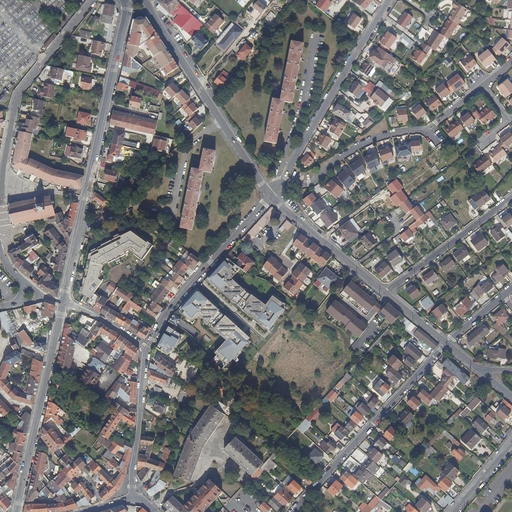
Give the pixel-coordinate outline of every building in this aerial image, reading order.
[(175,7),(176,5),(179,3),(175,0),(155,0),(155,1),(156,1),(159,4),(164,9),(170,14),(176,8),(175,7)] [(319,0),(315,6),(324,12),(332,3),(327,0),(319,0)] [(365,10),(372,0),(358,0),(359,0),(357,3),(358,4),(365,10)] [(458,23),(467,9),(455,2),(454,1),(451,7),(454,8),(449,17),(458,23)] [(113,15),(115,6),(106,4),(103,14),(108,15),(106,24),(111,24),(111,22),(113,15)] [(405,29),(413,17),(405,12),(397,23),(405,29)] [(357,26),(362,19),(354,13),(351,19),(347,23),(350,25),(355,29),(357,26)] [(95,27),(100,19),(96,16),(95,17),(91,15),(88,21),(91,23),(91,24),(95,27)] [(193,30),(200,22),(196,19),(192,15),(189,19),(188,19),(186,17),(185,16),(184,16),(183,17),(182,17),(182,18),(181,19),(181,20),(180,22),(184,25),(181,28),(189,35),(190,33),(193,30)] [(218,27),(224,21),(217,16),(217,15),(216,15),(215,15),(214,16),(213,16),(212,17),(213,18),(211,21),(210,20),(205,26),(208,30),(213,34),(218,27)] [(454,30),(458,23),(449,17),(445,23),(454,30)] [(222,40),(230,31),(237,23),(235,21),(234,22),(230,26),(219,38),(213,44),(216,47),(222,40)] [(233,44),(242,35),(246,30),(242,28),(239,25),(237,23),(230,31),(222,40),(216,47),(225,54),(233,44)] [(448,38),(454,30),(445,23),(439,32),(446,37),(448,38)] [(138,39),(141,42),(143,40),(143,41),(151,34),(147,30),(150,27),(147,24),(141,30),(145,33),(138,39)] [(112,35),(113,28),(112,28),(109,27),(105,27),(105,30),(104,34),(103,35),(103,37),(106,38),(109,38),(111,39),(112,35)] [(80,29),(78,37),(88,40),(90,32),(80,29)] [(436,51),(446,37),(439,32),(436,30),(426,44),(433,48),(436,51)] [(203,47),(208,42),(204,38),(201,36),(202,35),(199,32),(198,31),(196,33),(192,37),(190,39),(195,43),(197,44),(195,46),(197,48),(200,51),(203,47)] [(389,50),(397,38),(388,32),(386,35),(383,39),(380,43),(380,44),(378,47),(387,53),(389,50)] [(46,49),(57,36),(54,33),(43,46),(46,49)] [(403,33),(401,36),(411,46),(414,43),(403,33)] [(160,51),(164,46),(165,45),(162,43),(158,39),(156,37),(155,38),(154,39),(153,40),(158,43),(159,45),(160,45),(159,46),(158,47),(157,48),(158,49),(160,51)] [(503,53),(511,45),(503,38),(492,50),(500,56),(503,53)] [(158,47),(159,46),(160,45),(159,45),(158,43),(153,40),(153,39),(150,42),(149,42),(146,46),(144,49),(146,51),(152,56),(158,49),(157,48),(158,47)] [(103,50),(103,49),(104,46),(105,47),(106,45),(106,44),(106,43),(100,41),(95,40),(94,47),(93,53),(96,54),(98,55),(102,55),(103,50)] [(297,78),(299,67),(301,57),(303,47),(304,43),(300,43),(293,41),(292,46),(290,57),(287,69),(285,82),(282,95),(281,100),(279,100),(276,99),(274,99),(273,104),(271,111),(269,124),(267,135),(265,142),(269,142),(277,144),(278,136),(281,123),(283,110),(285,101),(293,103),(294,98),(295,89),(297,78)] [(244,58),(252,49),(245,43),(237,52),(244,58)] [(422,65),(433,48),(426,44),(425,43),(421,49),(420,49),(416,55),(415,55),(414,55),(414,57),(413,57),(414,59),(422,65)] [(395,58),(390,55),(387,53),(378,47),(375,51),(374,50),(372,53),(375,56),(372,59),(385,68),(389,61),(392,63),(395,58)] [(486,68),(497,60),(489,50),(479,58),(486,68)] [(143,66),(136,61),(129,55),(126,52),(124,61),(123,68),(121,74),(128,76),(130,68),(137,69),(137,66),(139,67),(141,69),(142,67),(143,66)] [(89,66),(90,64),(90,61),(91,58),(86,57),(82,56),(80,55),(78,61),(76,69),(79,70),(90,72),(92,66),(91,66),(89,66)] [(478,64),(471,56),(462,63),(469,72),(478,64)] [(447,66),(452,61),(448,57),(443,62),(447,66)] [(144,64),(148,70),(154,65),(151,60),(144,64)] [(369,77),(375,67),(367,61),(360,71),(369,77)] [(62,81),(65,70),(60,69),(54,67),(51,79),(62,81)] [(170,80),(166,77),(165,78),(159,73),(157,75),(155,74),(154,73),(153,72),(152,73),(152,74),(158,79),(164,84),(166,86),(168,84),(170,80)] [(229,78),(224,75),(222,73),(218,77),(215,81),(226,90),(229,86),(232,81),(229,78)] [(456,92),(466,84),(460,75),(449,84),(456,92)] [(91,84),(92,79),(84,77),(84,78),(83,80),(82,84),(82,87),(83,88),(84,88),(90,89),(91,84)] [(141,85),(131,81),(129,80),(127,80),(121,77),(120,82),(129,86),(132,87),(138,89),(143,91),(145,87),(145,86),(141,85)] [(506,99),(511,94),(511,84),(509,80),(499,88),(504,94),(503,95),(506,99)] [(175,95),(180,89),(172,81),(169,84),(165,89),(173,97),(175,95)] [(350,92),(357,82),(355,81),(347,90),(350,92)] [(389,94),(392,90),(378,81),(376,85),(389,94)] [(128,92),(129,86),(120,82),(118,90),(121,90),(128,92)] [(356,97),(364,88),(357,82),(350,92),(356,97)] [(53,98),(54,92),(56,86),(49,84),(46,83),(45,89),(44,92),(39,91),(39,95),(43,96),(53,98)] [(452,94),(444,84),(436,91),(443,100),(446,97),(448,95),(449,96),(452,94)] [(190,97),(185,92),(181,88),(180,89),(175,95),(179,99),(184,104),(190,97)] [(382,107),(390,98),(379,89),(371,98),(374,101),(378,105),(379,104),(382,107)] [(405,89),(399,96),(405,102),(411,95),(405,89)] [(433,112),(443,104),(435,95),(426,103),(433,112)] [(141,105),(141,100),(142,99),(138,98),(135,97),(132,97),(131,101),(131,104),(130,105),(130,106),(132,107),(140,109),(141,105)] [(161,111),(162,103),(163,101),(164,100),(163,100),(161,99),(159,99),(157,98),(156,98),(155,103),(155,105),(155,109),(161,111)] [(46,113),(47,108),(45,108),(47,101),(41,100),(35,99),(34,104),(36,104),(35,111),(30,110),(30,113),(29,116),(39,118),(39,115),(44,116),(45,116),(46,113)] [(194,112),(198,108),(192,102),(189,105),(185,110),(190,116),(194,112)] [(347,120),(351,112),(345,109),(345,107),(339,104),(334,113),(347,120)] [(418,120),(427,113),(421,105),(412,112),(418,120)] [(493,120),(497,117),(490,108),(480,116),(477,111),(474,114),(484,126),(492,119),(493,120)] [(145,117),(129,113),(113,110),(112,115),(123,117),(127,118),(138,121),(142,122),(158,125),(159,120),(154,119),(145,117)] [(409,122),(407,110),(397,111),(397,112),(398,122),(403,121),(404,121),(405,122),(409,122)] [(202,124),(196,117),(197,116),(194,112),(190,116),(188,119),(192,122),(189,124),(194,129),(196,131),(200,127),(202,124)] [(468,128),(476,122),(469,112),(466,114),(467,116),(465,117),(462,120),(468,128)] [(88,125),(91,115),(80,113),(77,123),(82,124),(86,125),(88,125)] [(356,116),(361,123),(364,121),(359,114),(356,116)] [(121,127),(123,117),(112,115),(110,125),(113,126),(121,127)] [(39,123),(40,118),(39,118),(29,116),(28,118),(28,120),(26,119),(24,119),(23,123),(30,125),(37,126),(38,127),(39,123)] [(373,123),(369,117),(363,122),(368,128),(373,123)] [(136,131),(138,121),(127,118),(125,128),(130,130),(136,131)] [(339,137),(345,127),(334,120),(328,131),(339,137)] [(453,139),(465,129),(459,121),(455,124),(455,123),(445,130),(453,139)] [(155,135),(158,125),(142,122),(140,132),(145,133),(152,135),(155,135)] [(32,131),(33,129),(34,130),(36,130),(36,128),(37,127),(37,126),(30,125),(23,123),(22,126),(21,126),(20,131),(32,134),(32,131)] [(86,135),(86,133),(87,132),(86,132),(85,131),(84,131),(82,131),(80,130),(78,130),(76,129),(75,129),(74,132),(74,135),(73,138),(75,138),(74,140),(76,141),(79,142),(80,140),(85,141),(85,137),(86,135)] [(28,159),(32,134),(20,131),(19,137),(20,137),(19,143),(17,143),(16,145),(16,150),(17,150),(16,152),(15,152),(15,153),(14,161),(13,162),(13,163),(13,165),(14,166),(15,168),(15,169),(16,170),(18,170),(19,168),(25,171),(25,172),(31,175),(32,173),(37,175),(40,177),(39,178),(43,180),(44,178),(46,179),(46,181),(50,183),(50,181),(55,182),(55,184),(68,187),(69,185),(75,186),(75,188),(78,188),(79,186),(82,187),(84,176),(55,170),(30,159),(30,160),(29,159),(28,159)] [(138,144),(123,141),(125,133),(124,133),(125,132),(122,132),(122,133),(119,132),(119,131),(116,131),(115,137),(113,144),(115,145),(122,146),(123,147),(125,147),(137,150),(138,144)] [(327,149),(333,139),(322,133),(320,137),(321,137),(317,144),(327,149)] [(504,150),(511,143),(511,135),(510,133),(501,140),(502,141),(499,144),(500,146),(504,150)] [(169,147),(171,139),(168,138),(159,136),(155,136),(154,141),(155,142),(153,150),(165,153),(167,147),(169,147)] [(422,151),(421,141),(411,142),(411,143),(412,152),(422,151)] [(412,152),(411,143),(405,144),(405,146),(400,147),(400,145),(394,146),(397,156),(402,155),(403,156),(406,156),(407,155),(412,154),(412,152)] [(125,156),(125,155),(125,154),(120,153),(122,148),(122,146),(115,145),(113,144),(111,155),(111,156),(111,157),(112,157),(113,156),(114,156),(114,157),(113,160),(114,162),(115,162),(117,162),(119,163),(121,163),(122,162),(123,161),(124,159),(125,156)] [(496,163),(507,154),(504,150),(500,146),(490,155),(496,163)] [(81,156),(82,153),(82,151),(83,150),(83,149),(81,149),(80,149),(79,148),(77,148),(75,147),(74,147),(73,147),(72,147),(72,149),(71,152),(71,155),(70,156),(70,157),(71,157),(73,158),(76,158),(79,159),(80,159),(81,156)] [(394,158),(390,147),(384,149),(383,148),(378,150),(383,162),(394,158)] [(308,165),(314,158),(309,153),(312,151),(309,148),(306,151),(303,154),(305,156),(302,160),(308,165)] [(199,196),(202,183),(204,171),(211,172),(213,164),(215,154),(216,151),(205,149),(202,162),(200,170),(193,168),(189,186),(185,208),(182,221),(181,227),(192,230),(196,213),(199,196)] [(381,164),(375,152),(364,158),(370,170),(381,164)] [(480,174),(492,165),(486,156),(474,166),(480,174)] [(364,176),(362,173),(366,170),(358,159),(348,166),(358,181),(364,176)] [(435,165),(430,168),(435,174),(439,171),(435,165)] [(116,178),(117,172),(107,170),(105,180),(109,180),(115,182),(116,178)] [(351,183),(355,180),(346,171),(341,176),(340,175),(337,177),(348,189),(352,184),(351,183)] [(337,198),(344,190),(332,180),(325,189),(329,192),(337,198)] [(104,193),(103,193),(101,192),(99,190),(98,189),(97,189),(96,188),(95,192),(102,197),(102,196),(103,195),(104,194),(104,193)] [(477,210),(491,199),(483,190),(473,198),(473,199),(471,201),(477,210)] [(109,202),(102,197),(95,192),(95,194),(95,196),(94,199),(103,204),(102,206),(104,208),(100,211),(102,214),(109,207),(107,205),(109,202)] [(311,206),(319,199),(317,196),(315,197),(312,193),(303,199),(309,207),(311,206)] [(54,207),(54,206),(53,204),(54,203),(55,202),(55,201),(54,201),(53,201),(52,201),(51,200),(51,198),(51,197),(53,197),(53,196),(52,195),(52,194),(50,194),(49,194),(49,196),(43,197),(43,196),(42,196),(41,196),(41,197),(37,198),(36,197),(35,197),(35,199),(30,200),(30,198),(28,198),(28,199),(28,200),(24,201),(24,200),(22,200),(22,201),(18,202),(17,201),(16,201),(15,203),(11,203),(10,202),(9,202),(9,204),(7,204),(7,205),(7,206),(9,206),(10,209),(10,210),(8,210),(8,212),(10,212),(11,217),(10,217),(10,219),(12,219),(13,223),(11,223),(11,225),(13,225),(13,226),(14,226),(15,226),(15,224),(19,223),(20,225),(22,225),(21,223),(26,222),(27,223),(29,223),(29,222),(33,221),(33,222),(34,222),(35,222),(35,220),(40,219),(40,221),(42,221),(42,220),(42,219),(46,218),(47,218),(47,219),(48,220),(49,224),(49,223),(51,223),(53,223),(54,222),(56,222),(57,222),(56,219),(57,214),(56,213),(55,209),(56,209),(56,208),(56,207),(55,207),(54,208),(54,207)] [(327,209),(323,204),(319,199),(311,206),(318,215),(327,209)] [(477,210),(471,201),(469,202),(476,211),(477,210)] [(65,219),(64,218),(62,213),(61,210),(58,211),(59,213),(57,214),(56,219),(57,222),(58,225),(59,227),(66,222),(69,228),(74,226),(74,222),(75,217),(77,210),(78,202),(73,203),(72,206),(70,211),(71,212),(71,213),(69,213),(68,216),(68,219),(67,221),(66,221),(65,220),(65,219)] [(279,212),(273,207),(272,207),(271,207),(269,209),(276,215),(279,212)] [(276,215),(269,209),(267,212),(273,218),(276,215)] [(338,220),(331,210),(321,217),(328,227),(338,220)] [(424,222),(429,218),(428,217),(429,216),(436,226),(439,224),(429,210),(415,222),(418,227),(421,224),(424,222)] [(270,222),(273,218),(267,212),(263,216),(270,222)] [(448,230),(457,223),(450,214),(441,221),(448,230)] [(270,222),(263,216),(260,220),(267,226),(270,222)] [(267,226),(260,220),(257,223),(263,230),(267,226)] [(358,233),(348,221),(339,228),(349,240),(358,233)] [(71,236),(72,232),(69,228),(66,222),(59,227),(60,227),(64,234),(66,237),(64,241),(69,246),(70,242),(71,236)] [(417,231),(415,227),(416,226),(414,222),(409,226),(412,230),(414,233),(417,231)] [(263,230),(257,223),(253,227),(260,233),(263,230)] [(504,235),(501,229),(503,227),(501,224),(491,232),(498,241),(505,235),(504,235)] [(260,233),(253,227),(250,231),(257,236),(260,233)] [(362,235),(369,229),(368,227),(360,233),(362,235)] [(412,236),(414,235),(411,231),(408,227),(397,236),(392,239),(396,244),(399,242),(397,240),(401,236),(405,241),(406,241),(412,236)] [(64,241),(59,234),(56,231),(53,228),(47,231),(45,232),(48,236),(51,240),(51,239),(53,241),(59,248),(61,251),(61,252),(60,252),(60,254),(58,253),(57,256),(57,258),(57,260),(55,265),(55,269),(54,270),(58,271),(61,272),(63,272),(64,268),(66,259),(67,256),(68,251),(69,246),(64,241)] [(81,302),(89,306),(98,293),(95,292),(103,281),(100,279),(104,263),(108,261),(109,263),(126,254),(125,252),(131,249),(134,251),(133,253),(142,260),(153,245),(137,234),(137,235),(131,231),(121,236),(120,235),(101,245),(102,246),(98,248),(98,249),(90,254),(86,269),(87,269),(85,277),(84,277),(83,284),(84,285),(82,294),(85,296),(81,302)] [(257,236),(250,231),(248,234),(254,239),(257,236)] [(367,244),(375,238),(370,231),(361,239),(364,243),(366,242),(367,244)] [(478,251),(488,244),(481,233),(472,240),(473,242),(472,243),(478,251)] [(32,249),(40,244),(34,234),(25,239),(27,242),(20,247),(22,252),(26,250),(30,247),(32,249)] [(254,239),(248,234),(245,236),(252,242),(254,239)] [(301,248),(308,238),(301,234),(294,244),(301,248)] [(252,242),(245,236),(242,239),(249,245),(252,242)] [(307,252),(314,243),(308,238),(301,248),(307,252)] [(370,248),(378,242),(375,238),(367,244),(370,248)] [(18,258),(19,257),(20,257),(21,257),(20,255),(18,256),(17,255),(22,252),(20,247),(18,243),(15,244),(16,247),(16,248),(15,249),(14,249),(12,250),(10,252),(8,252),(10,255),(11,258),(12,261),(16,259),(18,258)] [(313,257),(319,247),(314,243),(307,252),(313,257)] [(459,261),(469,254),(464,246),(454,253),(459,261)] [(319,261),(326,251),(319,247),(313,257),(319,261)] [(40,257),(37,254),(32,249),(31,250),(29,252),(28,252),(36,260),(40,257)] [(404,260),(396,249),(387,257),(394,266),(399,262),(400,263),(404,260)] [(325,265),(332,256),(326,251),(319,261),(325,265)] [(270,328),(275,320),(284,309),(283,308),(286,304),(281,300),(282,299),(275,294),(266,304),(252,294),(251,294),(248,293),(245,290),(246,289),(233,277),(238,271),(237,269),(239,266),(241,268),(247,272),(255,262),(242,252),(240,255),(239,257),(237,258),(230,252),(226,257),(228,258),(214,273),(209,279),(212,281),(211,282),(220,289),(234,303),(235,302),(239,306),(242,308),(242,309),(255,318),(256,317),(260,320),(259,321),(267,327),(267,326),(270,328)] [(201,261),(195,256),(192,253),(188,258),(191,261),(198,265),(201,261)] [(198,265),(191,261),(188,258),(184,255),(181,260),(184,263),(190,267),(192,268),(193,269),(194,270),(196,267),(198,265)] [(269,271),(276,262),(277,262),(271,256),(268,260),(263,266),(269,271)] [(445,271),(455,264),(450,256),(440,264),(445,271)] [(20,270),(25,262),(23,261),(19,257),(18,258),(16,259),(12,261),(13,263),(15,265),(16,266),(20,270)] [(190,267),(184,263),(181,260),(177,265),(182,269),(187,272),(190,267)] [(34,269),(27,264),(25,263),(25,262),(20,270),(21,271),(24,274),(25,274),(29,277),(30,276),(31,274),(34,269)] [(275,276),(281,268),(282,268),(282,267),(276,262),(269,271),(269,272),(275,276)] [(385,282),(395,272),(387,263),(376,273),(385,282)] [(306,277),(310,271),(302,264),(297,269),(306,277)] [(509,272),(503,264),(497,269),(499,272),(492,277),(497,284),(505,278),(503,276),(509,272)] [(187,272),(182,269),(177,265),(175,268),(173,270),(176,272),(179,274),(183,277),(187,272)] [(43,277),(47,272),(49,269),(45,266),(38,274),(43,277)] [(280,282),(288,273),(282,268),(281,268),(275,276),(274,277),(280,282)] [(306,277),(297,269),(293,275),(294,276),(301,282),(306,277)] [(330,288),(338,278),(326,269),(318,279),(330,288)] [(433,281),(438,276),(433,269),(423,277),(428,284),(430,283),(432,286),(434,283),(433,281)] [(55,283),(54,282),(53,282),(52,281),(52,280),(53,278),(54,277),(53,276),(49,273),(47,272),(43,277),(42,278),(38,284),(40,286),(41,287),(44,290),(46,292),(53,295),(58,297),(59,293),(60,288),(58,287),(55,286),(54,285),(55,283)] [(186,279),(183,277),(179,274),(176,272),(172,277),(182,284),(186,279)] [(298,290),(303,284),(301,282),(294,276),(289,282),(298,290)] [(182,284),(172,277),(169,281),(175,286),(178,288),(182,284)] [(175,286),(169,281),(165,279),(162,284),(166,287),(171,291),(175,286)] [(350,296),(359,286),(352,281),(351,282),(344,291),(350,296)] [(493,287),(488,281),(481,287),(479,285),(473,290),(476,293),(473,295),(478,300),(480,298),(479,297),(484,292),(486,293),(493,287)] [(298,290),(289,282),(285,288),(294,295),(298,290)] [(171,291),(166,287),(162,284),(158,289),(162,292),(167,296),(171,291)] [(413,299),(421,293),(415,285),(407,291),(413,299)] [(357,301),(365,291),(359,286),(350,296),(357,301)] [(127,294),(125,292),(123,291),(121,290),(119,289),(118,288),(117,290),(115,293),(119,296),(124,299),(128,302),(130,300),(131,300),(132,298),(135,295),(131,292),(129,295),(127,294)] [(167,296),(162,292),(158,289),(154,294),(159,298),(163,301),(167,296)] [(214,305),(211,302),(203,295),(200,292),(199,292),(198,291),(192,297),(182,309),(180,311),(180,312),(187,315),(192,318),(194,319),(195,318),(196,319),(197,317),(200,314),(203,317),(209,322),(213,325),(215,327),(215,328),(216,329),(218,331),(223,336),(228,340),(225,343),(220,348),(216,352),(218,354),(216,357),(213,360),(217,363),(223,369),(228,364),(231,360),(231,361),(237,356),(244,348),(249,343),(247,342),(248,340),(250,338),(247,335),(243,331),(238,327),(234,323),(229,318),(226,316),(225,316),(221,313),(219,311),(220,310),(218,309),(214,305)] [(363,307),(372,297),(365,291),(357,301),(363,307)] [(163,301),(159,298),(154,294),(151,299),(154,302),(160,306),(163,301)] [(101,313),(107,302),(108,302),(109,299),(102,295),(98,301),(96,305),(94,309),(98,311),(101,313)] [(427,309),(434,303),(428,295),(421,301),(427,309)] [(467,308),(472,304),(467,296),(461,301),(463,304),(456,310),(461,316),(463,314),(468,310),(467,308)] [(373,308),(378,302),(372,297),(363,307),(370,312),(373,308)] [(129,311),(132,307),(136,309),(137,308),(140,310),(142,308),(134,302),(131,300),(130,300),(128,302),(126,305),(124,308),(129,311)] [(334,317),(343,305),(340,303),(336,300),(332,304),(327,311),(334,317)] [(456,310),(463,304),(461,301),(454,307),(456,310)] [(469,311),(477,304),(475,301),(472,304),(467,308),(468,310),(469,311)] [(56,305),(54,304),(45,302),(43,302),(43,303),(42,306),(42,307),(44,307),(43,310),(48,311),(48,309),(55,311),(56,305)] [(114,310),(115,307),(116,306),(112,304),(109,302),(108,302),(107,302),(101,313),(105,315),(115,321),(120,314),(114,310)] [(164,309),(160,306),(154,302),(151,307),(155,310),(160,314),(164,309)] [(384,307),(378,302),(373,308),(379,314),(384,307)] [(386,319),(395,308),(388,303),(384,307),(379,314),(386,319)] [(37,309),(37,304),(33,304),(25,306),(26,312),(29,312),(33,313),(36,314),(36,313),(37,309)] [(438,319),(448,312),(441,304),(432,311),(438,319)] [(341,320),(349,311),(343,305),(334,317),(340,322),(341,320)] [(160,314),(155,310),(151,307),(149,309),(148,310),(147,311),(150,313),(154,316),(157,318),(158,316),(160,314)] [(125,317),(129,311),(124,308),(123,310),(121,313),(120,314),(125,317)] [(396,320),(402,314),(395,308),(386,319),(392,325),(396,320)] [(53,317),(55,311),(48,309),(48,311),(43,310),(43,312),(40,311),(39,314),(38,314),(37,316),(43,317),(43,315),(46,316),(49,316),(53,317)] [(509,317),(503,309),(493,317),(497,322),(494,325),(502,335),(506,331),(501,325),(509,317)] [(11,319),(7,311),(0,312),(0,316),(0,317),(3,322),(7,320),(11,319)] [(348,326),(355,316),(349,311),(341,320),(348,326)] [(177,325),(181,319),(175,313),(169,321),(177,325)] [(132,321),(125,317),(120,314),(115,321),(122,325),(128,328),(131,322),(132,321)] [(419,328),(410,320),(402,314),(396,320),(413,334),(414,334),(419,328)] [(353,332),(362,321),(355,316),(348,326),(346,327),(353,332)] [(12,330),(7,320),(3,322),(5,327),(8,334),(12,330)] [(359,338),(369,327),(362,321),(353,332),(359,338)] [(71,335),(74,323),(69,322),(69,324),(67,324),(65,329),(65,333),(68,336),(73,339),(76,341),(78,338),(71,335)] [(98,334),(101,330),(105,325),(101,322),(95,331),(87,326),(86,328),(87,329),(90,331),(92,333),(95,335),(97,336),(98,334)] [(138,334),(141,328),(138,327),(138,326),(136,325),(131,322),(128,328),(138,334)] [(113,330),(105,325),(101,330),(98,334),(100,335),(102,332),(104,333),(109,336),(113,330)] [(481,338),(489,331),(484,325),(476,331),(481,338)] [(177,348),(182,338),(180,337),(181,334),(169,326),(160,342),(157,349),(167,354),(176,350),(175,348),(177,348)] [(386,336),(393,328),(391,326),(386,331),(384,334),(386,336)] [(149,334),(152,327),(151,327),(151,328),(149,327),(148,327),(147,328),(146,330),(143,329),(141,328),(138,334),(142,336),(146,339),(149,334)] [(438,344),(430,337),(419,328),(414,334),(421,340),(425,343),(426,342),(430,345),(431,344),(436,348),(438,346),(439,345),(438,344)] [(117,341),(121,336),(113,330),(109,336),(110,337),(109,338),(112,340),(113,339),(117,341)] [(481,338),(476,331),(467,339),(473,345),(481,338)] [(76,341),(73,339),(68,336),(65,333),(64,337),(62,344),(67,344),(73,346),(76,346),(77,342),(76,341)] [(97,336),(95,335),(92,333),(89,337),(89,338),(93,341),(93,340),(94,340),(97,336)] [(38,343),(34,342),(32,339),(28,334),(23,338),(24,340),(29,346),(33,343),(36,345),(35,348),(40,349),(40,350),(46,351),(47,344),(38,343)] [(379,343),(386,336),(384,334),(377,341),(379,343)] [(23,338),(21,336),(17,338),(15,339),(18,344),(24,340),(23,338)] [(125,349),(130,342),(121,336),(117,341),(116,342),(115,343),(113,345),(111,346),(112,347),(117,351),(120,347),(124,350),(125,349)] [(87,343),(78,338),(76,341),(77,342),(81,345),(84,347),(87,343)] [(18,344),(15,339),(13,340),(12,341),(11,342),(13,345),(15,349),(16,350),(20,348),(18,344)] [(95,350),(102,342),(98,339),(96,342),(93,345),(92,347),(94,349),(95,350)] [(374,351),(380,343),(379,343),(377,341),(371,348),(374,351)] [(108,350),(104,347),(105,345),(102,342),(95,350),(99,353),(101,355),(99,358),(107,363),(108,360),(110,356),(113,353),(109,351),(108,350)] [(433,351),(436,348),(431,344),(430,345),(426,342),(425,343),(424,344),(433,351)] [(139,358),(140,349),(135,345),(131,343),(129,347),(127,350),(124,354),(126,355),(125,357),(128,360),(132,362),(133,360),(133,359),(134,359),(139,362),(139,358)] [(73,357),(75,350),(76,346),(73,346),(67,344),(62,344),(61,350),(59,358),(58,364),(70,373),(72,365),(73,357)] [(423,354),(412,344),(405,351),(417,361),(423,354)] [(374,355),(376,352),(374,351),(371,348),(364,355),(369,359),(373,354),(374,355)] [(504,358),(506,349),(499,348),(498,351),(489,349),(488,357),(497,359),(497,357),(504,358)] [(36,354),(29,352),(24,349),(22,353),(31,357),(34,358),(36,355),(36,354)] [(22,361),(22,354),(22,353),(16,350),(13,352),(7,356),(8,357),(12,355),(16,361),(19,360),(21,361),(22,361)] [(410,367),(415,362),(409,357),(409,356),(405,353),(403,356),(406,359),(404,361),(410,367)] [(365,363),(369,359),(364,355),(363,356),(361,358),(360,359),(365,363)] [(402,363),(393,355),(387,362),(396,370),(402,363)] [(11,363),(8,357),(7,356),(5,360),(3,364),(10,372),(12,366),(13,366),(16,364),(21,361),(19,360),(16,361),(11,363)] [(127,368),(132,362),(128,360),(125,357),(123,356),(122,357),(120,360),(117,364),(114,369),(122,374),(121,375),(122,375),(125,372),(127,368)] [(41,373),(44,362),(38,360),(34,358),(33,360),(32,367),(31,373),(39,383),(40,379),(41,373)] [(171,377),(177,368),(160,358),(155,365),(151,362),(150,369),(170,377),(170,376),(171,377)] [(470,379),(465,374),(465,373),(464,373),(463,373),(460,370),(459,369),(458,369),(457,369),(456,368),(455,367),(454,366),(455,364),(448,358),(442,364),(450,372),(455,377),(464,385),(470,379)] [(450,383),(455,377),(450,372),(442,364),(438,360),(435,364),(441,370),(441,369),(444,371),(444,372),(447,374),(448,376),(446,379),(444,377),(442,380),(443,381),(441,383),(446,387),(448,385),(452,388),(454,386),(450,383)] [(35,399),(36,396),(28,395),(19,392),(14,388),(6,379),(10,372),(3,364),(1,370),(0,371),(0,384),(1,386),(9,394),(14,400),(18,401),(26,403),(34,406),(35,399)] [(348,372),(352,369),(345,364),(338,371),(344,376),(348,373),(348,372)] [(97,372),(90,367),(89,369),(101,377),(102,375),(97,372)] [(92,389),(101,377),(89,369),(80,380),(92,389)] [(169,379),(170,377),(150,369),(149,378),(168,384),(169,379)] [(408,375),(403,370),(400,373),(406,378),(408,375)] [(397,383),(403,377),(397,372),(396,372),(395,372),(394,371),(392,373),(391,375),(391,376),(390,378),(397,383)] [(37,392),(38,386),(39,383),(31,373),(30,376),(32,376),(30,382),(28,394),(28,395),(36,396),(37,392)] [(345,382),(347,380),(348,380),(352,376),(348,373),(344,376),(340,381),(342,384),(344,382),(345,382)] [(62,383),(62,382),(58,380),(55,377),(53,385),(55,386),(58,388),(59,388),(62,383)] [(397,383),(390,378),(387,381),(394,387),(397,383)] [(383,397),(391,387),(381,379),(373,389),(383,397)] [(117,394),(120,388),(122,384),(121,383),(117,381),(111,389),(104,399),(109,402),(111,399),(113,397),(116,393),(117,394)] [(336,392),(343,385),(342,384),(340,381),(332,389),(336,392)] [(438,401),(448,390),(440,383),(430,395),(438,401)] [(160,395),(163,389),(156,386),(153,392),(160,395)] [(131,397),(131,396),(124,391),(120,388),(117,394),(123,397),(128,401),(131,402),(131,397)] [(437,401),(423,389),(418,395),(428,404),(431,401),(435,404),(437,401)] [(185,402),(188,393),(181,390),(178,399),(185,402)] [(332,395),(335,393),(332,390),(326,396),(328,399),(329,400),(333,396),(332,395)] [(372,408),(379,401),(371,394),(369,397),(370,399),(369,401),(370,403),(368,405),(372,408)] [(470,403),(476,397),(476,396),(473,394),(467,401),(470,403)] [(8,406),(0,398),(0,397),(0,409),(1,410),(0,410),(0,411),(5,417),(12,410),(11,409),(8,406)] [(415,409),(421,403),(413,397),(408,403),(415,409)] [(469,409),(478,398),(476,397),(470,403),(467,406),(466,407),(469,409)] [(59,412),(60,408),(60,407),(57,405),(54,402),(52,399),(50,398),(48,408),(47,414),(53,415),(58,416),(58,415),(59,412)] [(129,412),(117,403),(113,400),(111,404),(115,407),(118,409),(117,410),(124,416),(126,413),(127,414),(129,412)] [(163,413),(166,405),(157,401),(153,410),(163,413)] [(511,405),(506,401),(503,405),(511,412),(511,405)] [(319,410),(322,406),(319,403),(313,410),(315,412),(318,409),(319,410)] [(196,463),(203,445),(205,443),(214,429),(225,414),(212,404),(188,437),(185,446),(174,475),(190,481),(196,463)] [(365,416),(370,410),(365,405),(364,407),(360,404),(359,405),(360,406),(357,409),(365,416)] [(506,422),(511,414),(511,412),(503,405),(498,410),(494,406),(491,410),(492,410),(497,415),(497,414),(506,422)] [(179,428),(186,408),(182,407),(177,421),(174,420),(172,424),(179,428)] [(463,419),(470,411),(469,409),(466,407),(462,411),(459,416),(463,419)] [(494,417),(496,415),(492,411),(492,410),(491,410),(489,408),(484,413),(487,416),(485,418),(490,422),(492,420),(494,417)] [(459,416),(462,411),(460,409),(454,415),(457,418),(459,416)] [(113,434),(114,431),(117,427),(120,422),(123,424),(124,424),(125,424),(126,421),(122,418),(124,416),(117,410),(113,415),(108,423),(105,428),(102,433),(109,439),(110,438),(111,436),(112,436),(114,434),(113,434)] [(409,422),(413,417),(405,410),(401,415),(409,422)] [(31,417),(32,415),(26,411),(25,412),(25,413),(24,414),(23,415),(22,416),(21,417),(21,418),(23,419),(22,421),(30,425),(31,417)] [(240,424),(242,415),(236,411),(233,419),(240,424)] [(135,427),(137,419),(137,414),(135,414),(134,417),(132,416),(131,415),(133,412),(131,412),(130,412),(129,412),(127,414),(126,413),(124,416),(122,418),(126,421),(132,424),(135,427)] [(56,419),(58,417),(58,416),(53,415),(47,414),(45,422),(47,422),(52,417),(54,419),(55,420),(56,419)] [(360,423),(364,418),(359,414),(355,418),(354,420),(357,424),(357,425),(361,429),(364,427),(360,423)] [(404,428),(409,422),(401,415),(396,421),(404,428)] [(449,426),(457,418),(454,415),(453,415),(446,423),(447,424),(449,426)] [(481,432),(487,425),(478,418),(472,425),(481,432)] [(353,430),(357,425),(357,424),(352,420),(346,426),(351,431),(350,432),(355,436),(357,434),(353,430)] [(26,440),(28,434),(30,426),(30,425),(22,421),(20,423),(24,426),(23,428),(19,425),(18,427),(21,430),(23,430),(22,432),(20,432),(18,431),(16,429),(12,434),(17,437),(16,443),(20,444),(25,445),(26,440)] [(301,430),(306,424),(303,421),(297,427),(301,430)] [(445,430),(449,426),(447,424),(439,433),(441,434),(442,433),(445,430)] [(62,440),(58,436),(55,432),(53,428),(52,428),(50,429),(50,430),(49,430),(49,429),(48,428),(47,429),(47,430),(46,430),(45,429),(45,428),(45,427),(44,426),(42,434),(41,437),(47,443),(54,453),(60,448),(61,449),(63,447),(66,444),(72,438),(69,435),(65,438),(63,440),(62,440)] [(341,440),(348,433),(348,432),(349,430),(345,427),(343,428),(341,427),(337,432),(336,431),(334,432),(335,433),(335,434),(341,440)] [(390,441),(397,433),(390,427),(383,435),(390,441)] [(460,444),(445,430),(442,433),(458,447),(460,444)] [(472,450),(481,438),(471,430),(461,441),(472,450)] [(119,450),(122,447),(113,441),(112,441),(109,439),(102,433),(98,439),(98,440),(100,441),(101,443),(103,444),(108,449),(115,454),(118,456),(119,455),(120,454),(119,454),(117,452),(119,450)] [(153,449),(156,437),(155,437),(142,435),(141,441),(141,443),(148,445),(146,451),(147,451),(152,452),(153,449)] [(122,447),(126,441),(120,438),(117,437),(116,436),(115,437),(114,440),(113,441),(122,447)] [(264,463),(236,436),(224,448),(253,475),(260,467),(264,463)] [(384,447),(388,442),(381,437),(374,445),(381,451),(384,447)] [(132,450),(133,446),(133,444),(126,441),(122,447),(126,449),(126,450),(126,451),(125,456),(124,456),(123,455),(121,454),(121,455),(120,455),(119,457),(123,459),(129,463),(131,457),(131,455),(132,450)] [(334,450),(337,447),(330,441),(327,444),(329,446),(325,450),(329,453),(332,449),(334,450)] [(24,453),(25,445),(20,444),(16,443),(10,442),(9,442),(8,444),(8,447),(8,448),(7,449),(7,450),(10,451),(16,453),(17,451),(24,453)] [(425,458),(434,449),(431,446),(423,454),(422,455),(425,458)] [(0,474),(3,472),(4,471),(8,468),(15,461),(14,459),(5,451),(2,447),(0,447),(0,458),(1,460),(4,463),(4,464),(2,465),(0,467),(0,474)] [(160,478),(170,453),(171,449),(171,448),(166,447),(161,461),(150,458),(148,457),(146,466),(150,467),(157,470),(151,482),(151,483),(145,487),(146,490),(153,486),(157,483),(160,479),(160,478)] [(321,459),(324,456),(315,448),(307,456),(316,464),(318,462),(321,459)] [(376,463),(383,455),(374,448),(368,456),(376,463)] [(115,454),(108,449),(107,450),(103,456),(105,458),(109,460),(108,461),(113,465),(113,466),(114,466),(117,468),(118,467),(121,468),(119,471),(126,474),(126,471),(128,467),(129,463),(123,459),(122,462),(122,464),(121,465),(120,463),(119,463),(118,462),(117,462),(116,462),(115,462),(113,462),(112,461),(111,461),(111,460),(113,458),(114,455),(115,454)] [(273,460),(280,452),(277,449),(270,457),(273,460)] [(460,461),(465,454),(459,449),(455,453),(453,455),(460,461)] [(21,466),(24,453),(17,451),(16,453),(14,459),(15,461),(21,466)] [(146,466),(148,457),(150,458),(151,454),(152,452),(147,451),(146,451),(146,454),(140,454),(138,466),(144,466),(146,466)] [(47,468),(48,464),(47,463),(47,462),(48,460),(48,456),(47,454),(38,452),(35,467),(44,478),(44,476),(44,475),(46,468),(47,468)] [(81,470),(77,461),(75,463),(73,461),(73,462),(70,459),(73,456),(72,455),(70,453),(69,452),(68,453),(63,458),(58,463),(60,466),(62,464),(66,468),(64,470),(68,474),(72,478),(81,470)] [(86,454),(82,457),(86,463),(90,460),(86,454)] [(400,460),(395,455),(391,460),(396,465),(400,460)] [(82,469),(87,464),(81,457),(77,461),(81,470),(82,469)] [(268,474),(277,464),(273,460),(270,457),(264,463),(260,467),(263,470),(265,472),(268,474)] [(375,474),(380,467),(370,458),(363,466),(367,469),(368,468),(375,474)] [(102,469),(102,468),(100,466),(99,464),(97,463),(96,463),(93,460),(89,464),(92,467),(92,469),(92,470),(96,474),(98,472),(100,471),(101,470),(102,469)] [(20,472),(21,466),(15,461),(8,468),(11,471),(11,472),(13,474),(16,471),(14,476),(14,477),(18,478),(20,472)] [(406,473),(414,464),(410,461),(403,470),(406,473)] [(446,476),(453,468),(446,462),(444,465),(445,466),(442,470),(443,471),(442,473),(446,476)] [(92,469),(88,465),(87,464),(82,469),(88,475),(89,474),(92,470),(92,469)] [(367,479),(372,474),(362,466),(353,476),(363,485),(367,479)] [(255,479),(263,470),(260,467),(253,475),(252,476),(255,479)] [(141,481),(148,471),(145,468),(137,475),(141,481)] [(68,483),(69,482),(71,480),(72,478),(68,474),(64,470),(61,472),(63,473),(61,476),(60,474),(57,476),(59,478),(55,482),(58,484),(62,489),(65,487),(65,486),(66,485),(68,484),(68,483)] [(257,481),(265,472),(263,470),(255,479),(257,481)] [(122,484),(124,480),(125,477),(126,475),(126,474),(119,471),(118,473),(118,475),(117,477),(116,477),(115,477),(114,477),(113,476),(112,476),(112,478),(111,478),(111,480),(112,481),(114,482),(117,485),(120,487),(122,484)] [(111,478),(105,472),(102,474),(100,476),(100,477),(106,482),(111,480),(111,478)] [(348,485),(354,478),(346,472),(340,479),(348,485)] [(248,487),(255,479),(252,476),(245,483),(248,486),(248,487)] [(313,482),(307,476),(304,480),(310,485),(313,482)] [(407,482),(409,480),(404,476),(399,481),(404,486),(407,482)] [(17,484),(18,478),(14,477),(12,478),(8,482),(6,483),(7,484),(10,487),(15,492),(17,484)] [(422,490),(431,481),(426,477),(423,481),(420,478),(415,484),(422,490)] [(452,484),(445,477),(438,485),(445,491),(452,484)] [(151,497),(162,490),(163,490),(164,488),(165,488),(166,486),(166,485),(167,483),(160,478),(160,479),(157,483),(153,486),(146,490),(151,497)] [(202,511),(222,490),(210,478),(197,493),(184,506),(173,495),(164,505),(171,511),(202,511)] [(62,489),(58,484),(55,482),(53,479),(48,483),(49,484),(47,486),(51,492),(54,495),(55,494),(56,492),(58,494),(59,495),(60,497),(61,499),(64,504),(68,510),(71,510),(79,508),(75,502),(73,499),(69,499),(68,499),(66,498),(64,496),(63,495),(62,494),(62,493),(61,493),(60,491),(62,489)] [(117,485),(114,482),(112,481),(111,480),(106,482),(108,484),(110,486),(116,492),(118,490),(121,488),(120,487),(117,485)] [(296,493),(302,487),(294,480),(289,486),(290,488),(289,489),(291,490),(292,489),(296,493)] [(46,487),(39,481),(36,484),(34,486),(34,487),(34,488),(40,493),(43,490),(46,487)] [(335,496),(343,486),(337,481),(329,491),(335,496)] [(88,489),(83,483),(82,482),(78,485),(82,490),(86,496),(89,501),(95,497),(95,496),(94,495),(93,494),(92,493),(91,491),(88,489)] [(82,490),(78,485),(77,484),(76,483),(75,484),(74,483),(73,485),(72,484),(71,485),(77,493),(82,490)] [(244,495),(250,488),(248,487),(248,486),(245,483),(234,496),(237,500),(242,495),(244,495)] [(12,506),(14,499),(14,496),(12,496),(11,501),(5,495),(3,496),(2,494),(10,487),(7,484),(3,487),(0,489),(0,504),(0,505),(6,511),(8,510),(12,506)] [(113,495),(116,492),(110,486),(104,491),(103,492),(109,499),(113,495)] [(385,487),(378,498),(382,500),(389,489),(385,487)] [(36,498),(40,493),(34,488),(32,489),(31,490),(30,489),(29,492),(28,497),(27,502),(33,501),(36,498)] [(287,504),(292,497),(283,489),(275,497),(279,501),(283,505),(285,502),(287,504)] [(89,501),(86,496),(82,490),(77,493),(78,494),(79,495),(79,496),(80,498),(79,498),(79,500),(75,502),(79,508),(83,507),(89,506),(92,505),(89,501)] [(109,499),(103,492),(100,494),(100,495),(105,502),(109,499)] [(100,502),(97,498),(95,496),(95,497),(89,501),(92,505),(99,504),(100,502)] [(283,507),(282,506),(283,505),(279,502),(279,501),(275,497),(274,496),(268,502),(278,511),(279,509),(280,510),(283,507)] [(449,505),(454,500),(449,496),(445,501),(449,505)] [(426,511),(432,506),(423,497),(416,506),(423,511),(426,511)] [(68,510),(64,504),(61,499),(56,502),(57,503),(57,504),(58,510),(58,511),(68,510)] [(266,511),(270,507),(264,502),(263,503),(261,502),(260,503),(261,504),(259,507),(265,511),(266,511)] [(260,511),(251,503),(248,507),(252,511),(260,511)]
